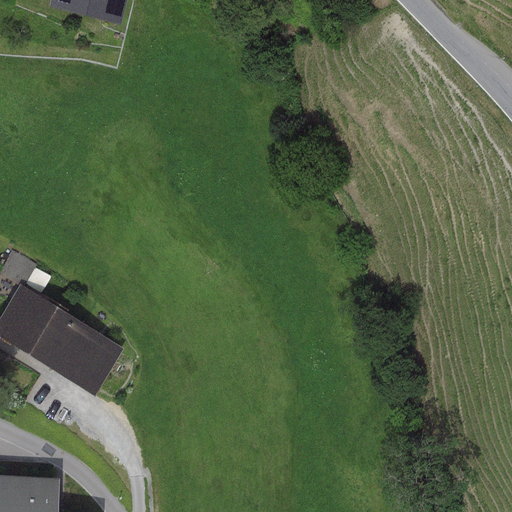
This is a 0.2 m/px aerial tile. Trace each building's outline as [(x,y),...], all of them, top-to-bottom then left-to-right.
[(50,0),(49,6),(120,25),(126,0),(50,0)] [(36,264),(12,250),(0,270),(0,272),(23,286),(36,264)] [(92,330),(18,285),(0,314),(0,338),(63,377),(92,330)] [(122,348),(92,330),(63,377),(93,396),(122,348)] [(53,511),(55,478),(0,474),(0,511),(53,511)]
